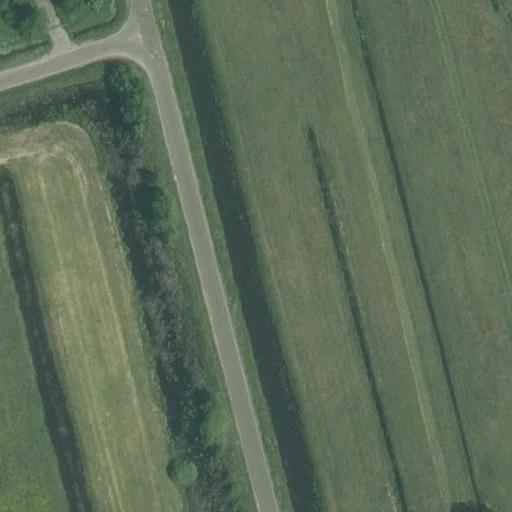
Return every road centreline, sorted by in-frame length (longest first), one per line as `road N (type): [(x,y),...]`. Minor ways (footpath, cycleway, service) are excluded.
road 1 (tertiary): [(267,511),(149,35)]
road 2 (unclassified): [(149,35),(0,82)]
